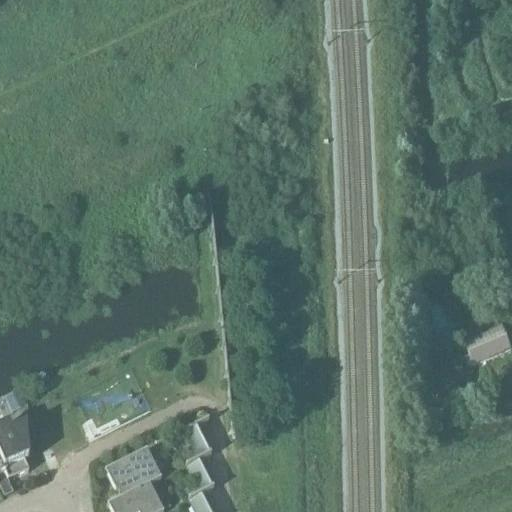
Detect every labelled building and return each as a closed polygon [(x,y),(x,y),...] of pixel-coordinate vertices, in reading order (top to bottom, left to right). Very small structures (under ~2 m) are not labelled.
[(511,351),(501,328),(463,344),(469,358),(465,360),(469,369),(511,351)] [(4,401),(10,415),(25,409),(18,395),(4,401)] [(184,471),(185,471),(209,459),(209,458),(208,458),(195,432),(207,426),(206,424),(182,437),(182,438),(183,438),(191,454),(180,460),(185,470),(184,471)] [(0,477),(10,473),(12,479),(11,479),(12,481),(23,476),(23,477),(27,475),(23,465),(26,464),(27,464),(24,430),(22,431),(22,432),(11,437),(8,430),(0,433),(0,477)] [(115,505),(115,506),(159,484),(158,484),(145,457),(145,455),(115,470),(116,480),(108,484),(114,496),(117,495),(118,504),(115,505)] [(187,505),(212,493),(211,492),(197,466),(210,460),(209,459),(185,471),(185,472),(186,472),(194,488),(182,494),(187,504),(187,505)] [(157,511),(147,491),(160,485),(159,484),(115,506),(116,507),(118,506),(118,511),(157,511)] [(206,511),(200,500),(212,494),(212,493),(187,505),(187,506),(188,506),(191,511),(206,511)]
